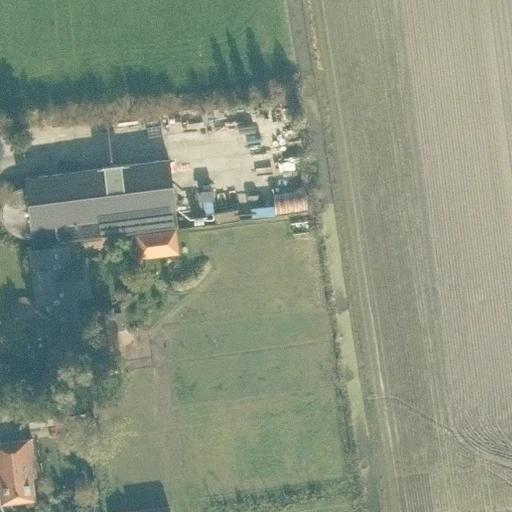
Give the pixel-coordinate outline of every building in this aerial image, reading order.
[(69,240),(83,238),(101,236),(137,231),(176,226),(168,160),(24,178),(26,188),(25,188),(24,188),(23,188),(22,188),(21,188),(20,188),(20,189),(19,189),(18,189),(17,189),(16,190),(15,190),(14,191),(13,191),(12,191),(12,192),(11,192),(10,193),(9,194),(8,194),(8,195),(7,196),(6,197),(6,198),(5,198),(5,199),(4,200),(4,201),(3,201),(3,202),(3,203),(2,204),(2,205),(1,206),(1,207),(1,208),(1,209),(1,210),(1,211),(2,219),(2,220),(2,221),(3,221),(3,222),(3,223),(4,224),(4,225),(5,225),(5,226),(6,227),(7,228),(7,229),(8,229),(9,230),(10,231),(11,232),(12,233),(13,233),(14,233),(14,234),(15,234),(16,235),(17,235),(18,235),(19,236),(20,236),(21,236),(22,236),(23,236),(24,236),(24,237),(25,237),(26,237),(27,237),(28,236),(29,236),(30,236),(31,236),(32,236),(34,250),(30,250),(33,275),(37,275),(40,302),(54,300),(56,319),(76,317),(74,298),(74,295),(78,295),(76,278),(81,278),(79,265),(76,263),(72,263),(72,258),(70,258),(67,243),(64,244),(63,240),(69,240)] [(272,197),(274,213),(307,208),(304,192),(272,197)] [(138,258),(145,257),(178,253),(175,228),(134,233),(138,258)] [(121,312),(112,313),(111,306),(93,309),(97,335),(115,332),(115,331),(123,330),(121,312)] [(119,347),(96,350),(94,350),(97,370),(97,375),(124,373),(121,346),(119,347)] [(67,435),(76,434),(86,432),(83,404),(52,408),(51,403),(26,407),(29,427),(54,424),(54,427),(66,426),(67,435)] [(30,477),(34,476),(29,439),(0,441),(0,503),(33,499),(30,477)]
